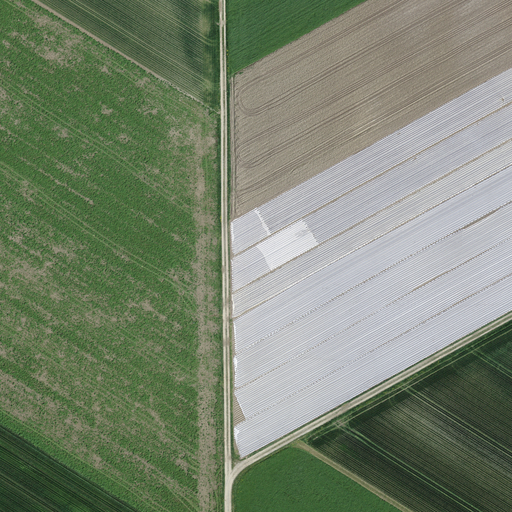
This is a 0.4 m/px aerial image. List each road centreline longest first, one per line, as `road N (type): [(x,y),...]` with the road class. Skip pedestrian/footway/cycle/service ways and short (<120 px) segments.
road 1 (track): [(222,0),(226,511)]
road 2 (track): [(511,315),(229,470)]
